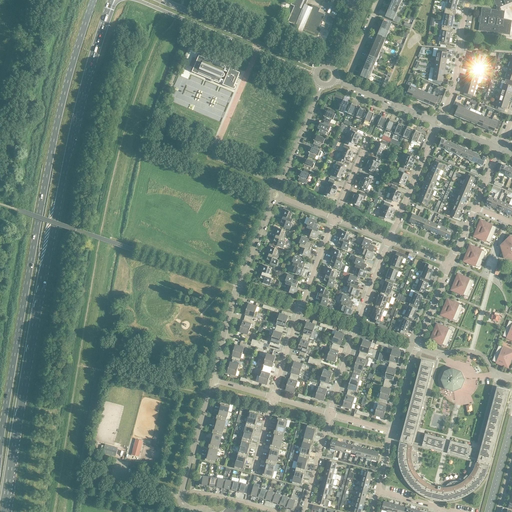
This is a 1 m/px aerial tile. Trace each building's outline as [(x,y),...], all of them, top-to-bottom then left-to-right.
[(296,27),(297,27),(302,29),(301,29),(311,33),(317,36),(320,30),(318,29),(323,18),(325,14),(318,12),(320,8),(312,5),(310,9),(305,6),(307,0),(292,0),(290,5),(294,6),(287,22),(296,25),(296,27)] [(511,0),(493,0),(496,7),(496,10),(482,8),(480,16),(479,16),(478,22),(480,22),(478,31),(487,32),(487,33),(493,34),(493,33),(495,33),(495,34),(501,35),(501,34),(510,35),(511,20),(503,19),(504,11),(499,10),(500,7),(511,2),(511,0)] [(456,5),(446,2),(444,7),(445,8),(445,11),(451,12),(452,9),(455,10),(456,5)] [(402,7),(391,3),(389,6),(387,5),(386,9),(397,13),(398,10),(399,10),(401,9),(402,7)] [(397,13),(386,9),(385,12),(387,13),(385,17),(393,20),(393,21),(396,22),(398,18),(395,17),(397,13)] [(451,12),(445,11),(444,14),(443,14),(442,19),(453,21),(454,16),(450,15),(451,12)] [(453,21),(442,19),(441,25),(442,25),(441,28),(448,29),(449,26),(452,27),(453,21)] [(380,23),(378,26),(389,31),(391,28),(390,27),(391,24),(383,20),(382,24),(380,23)] [(389,31),(378,26),(377,30),(379,30),(377,34),(386,38),(387,34),(388,35),(389,31)] [(448,29),(441,28),(441,31),(440,31),(439,36),(450,38),(451,32),(448,32),(448,29)] [(386,38),(377,34),(376,38),(374,37),(373,40),(383,45),(385,41),(384,41),(386,38)] [(450,38),(439,36),(438,41),(439,41),(438,44),(445,46),(446,43),(449,43),(450,38)] [(383,45),(373,40),(371,43),(373,44),(372,48),(380,51),(383,53),(383,52),(384,49),(382,48),(383,45)] [(380,51),(372,48),(370,52),(368,51),(367,54),(378,59),(379,55),(378,55),(380,51)] [(447,49),(438,48),(436,57),(446,59),(447,53),(444,52),(445,49),(447,49)] [(485,52),(478,51),(477,54),(474,53),(473,59),(482,62),(485,52)] [(194,66),(192,72),(193,72),(193,73),(193,74),(194,75),(195,75),(196,75),(197,74),(210,79),(210,80),(210,81),(211,82),(212,82),(213,82),(214,82),(214,81),(233,89),(234,89),(235,88),(235,87),(235,86),(234,85),(233,85),(234,84),(235,84),(239,74),(238,74),(239,72),(240,73),(240,72),(213,61),(213,60),(213,59),(212,59),(212,58),(211,58),(210,58),(209,59),(204,57),(204,56),(204,55),(203,55),(203,54),(202,54),(201,54),(201,55),(200,55),(200,56),(199,55),(196,60),(194,60),(192,65),(194,66)] [(378,59),(367,54),(365,57),(367,58),(366,62),(374,65),(375,62),(376,62),(378,59)] [(482,62),(473,59),(471,65),(481,67),(482,62)] [(374,65),(366,62),(364,66),(362,65),(361,68),(372,73),(373,69),(372,69),(374,65)] [(481,67),(471,65),(469,70),(472,71),(471,74),(478,76),(481,67)] [(372,73),(361,68),(360,71),(362,72),(360,76),(368,79),(370,76),(372,73)] [(443,75),(433,74),(432,82),(440,85),(441,85),(439,84),(439,81),(442,81),(443,75)] [(478,76),(471,74),(470,76),(468,75),(466,81),(476,84),(478,76)] [(476,84),(466,81),(465,87),(474,89),(476,84)] [(511,83),(504,81),(502,89),(511,92),(511,89),(511,86),(510,86),(511,83)] [(406,95),(412,98),(416,88),(410,86),(411,84),(408,82),(405,89),(406,88),(409,89),(406,95)] [(474,89),(465,87),(463,92),(466,93),(465,95),(465,96),(471,99),(474,89)] [(421,91),(416,88),(412,98),(417,100),(421,91)] [(511,92),(502,89),(500,95),(509,98),(511,92)] [(427,93),(421,91),(417,100),(423,102),(427,93)] [(432,95),(427,93),(423,102),(428,105),(432,95)] [(438,98),(432,95),(428,105),(434,107),(437,101),(439,102),(438,103),(439,103),(442,97),(439,95),(438,98)] [(509,98),(500,95),(498,100),(508,103),(509,98)] [(345,111),(348,112),(351,105),(348,104),(348,102),(343,100),(342,101),(340,101),(340,100),(339,102),(337,104),(337,106),(337,108),(337,107),(339,108),(338,110),(339,110),(344,112),(345,111)] [(508,103),(498,100),(495,109),(504,112),(502,111),(503,108),(506,109),(508,103)] [(351,103),(351,105),(348,112),(347,114),(347,113),(353,116),(353,114),(356,115),(356,116),(359,109),(356,107),(357,106),(352,104),(352,103),(351,103)] [(454,116),(460,118),(464,109),(458,106),(459,104),(456,103),(453,110),(454,110),(454,108),(457,109),(454,116)] [(360,107),(359,109),(356,116),(356,115),(355,117),(356,117),(361,119),(362,118),(365,119),(368,112),(365,111),(365,110),(360,107)] [(325,111),(324,115),(323,116),(325,117),(323,120),(330,123),(331,120),(333,120),(335,115),(334,114),(334,112),(335,112),(333,110),(332,109),(330,109),(328,109),(327,111),(325,110),(325,111)] [(469,111),(464,109),(460,118),(465,120),(469,111)] [(368,110),(368,112),(365,119),(364,121),(365,121),(370,123),(370,121),(374,123),(377,116),(373,115),(374,113),(369,111),(368,110)] [(475,113),(469,111),(465,120),(471,123),(475,113)] [(480,116),(475,113),(471,123),(476,125),(480,116)] [(383,127),(386,128),(389,121),(386,120),(387,119),(381,116),(377,126),(383,128),(383,127)] [(486,118),(480,116),(476,125),(482,127),(486,118)] [(491,120),(486,118),(482,127),(487,130),(491,120)] [(492,118),(491,120),(487,130),(493,132),(496,126),(498,127),(498,128),(501,122),(492,118)] [(390,119),(389,121),(386,128),(385,130),(386,130),(391,132),(392,130),(395,132),(398,125),(397,125),(395,124),(395,122),(390,120),(390,119)] [(320,123),(319,127),(318,128),(319,129),(318,132),(329,137),(331,133),(328,132),(330,127),(320,122),(320,123)] [(398,123),(397,125),(398,125),(395,132),(394,133),(394,134),(394,133),(400,135),(400,134),(403,135),(406,129),(406,128),(403,127),(404,126),(398,124),(399,123),(398,123)] [(351,131),(349,136),(358,140),(360,135),(355,132),(356,130),(351,127),(350,130),(351,131)] [(407,127),(406,128),(406,129),(403,135),(402,137),(403,137),(408,139),(409,138),(412,139),(415,132),(412,131),(412,129),(407,127)] [(415,130),(415,132),(412,139),(411,141),(412,140),(417,143),(417,141),(421,143),(424,136),(420,134),(421,133),(419,132),(416,131),(416,130),(415,130)] [(315,135),(314,139),(313,140),(314,141),(313,144),(320,147),(321,144),(323,144),(325,139),(315,134),(315,135)] [(348,135),(346,140),(344,143),(351,146),(352,143),(356,145),(358,140),(349,136),(348,135)] [(443,149),(444,149),(447,141),(442,139),(438,147),(438,148),(443,149)] [(388,143),(382,141),(381,143),(376,141),(374,146),(383,150),(385,145),(387,146),(388,143)] [(453,143),(447,141),(444,149),(445,149),(449,152),(449,153),(453,143)] [(458,146),(453,143),(449,153),(449,152),(454,153),(455,154),(458,146)] [(344,148),(342,153),(351,157),(353,152),(348,150),(349,147),(344,144),(342,147),(344,148)] [(310,147),(309,151),(308,152),(309,153),(308,156),(315,159),(316,156),(318,156),(319,157),(321,156),(322,153),(322,151),(320,151),(310,146),(310,147)] [(383,150),(374,146),(372,151),(377,154),(376,156),(381,159),(383,156),(381,155),(383,150)] [(464,148),(458,146),(455,154),(456,154),(460,157),(464,148)] [(469,150),(464,148),(460,157),(465,158),(466,158),(469,150)] [(475,153),(469,150),(466,158),(467,159),(471,162),(475,153)] [(407,154),(405,159),(414,163),(416,158),(411,156),(412,153),(406,151),(405,154),(407,154)] [(351,157),(342,153),(340,158),(338,157),(337,160),(344,163),(345,160),(349,162),(351,157)] [(480,155),(475,153),(471,162),(476,163),(477,163),(480,155)] [(486,157),(480,155),(477,163),(478,163),(482,166),(483,165),(486,157)] [(376,167),(377,164),(378,162),(379,163),(381,160),(374,157),(373,160),(369,158),(367,163),(376,167)] [(305,159),(304,163),(303,164),(304,165),(303,168),(313,172),(315,169),(312,168),(315,163),(305,158),(305,159)] [(414,163),(405,159),(403,164),(401,163),(400,166),(405,169),(406,166),(412,168),(414,163)] [(337,165),(335,170),(344,174),(346,169),(341,167),(342,164),(337,161),(335,165),(337,165)] [(431,166),(440,170),(443,171),(444,169),(445,167),(445,166),(439,163),(435,161),(434,163),(433,163),(432,163),(431,166)] [(376,167),(367,163),(365,168),(370,171),(369,173),(374,176),(375,173),(374,172),(376,167)] [(503,174),(504,174),(508,166),(502,164),(498,172),(499,172),(498,173),(503,174)] [(440,170),(431,166),(430,168),(430,169),(431,170),(431,171),(438,175),(440,170)] [(399,172),(397,176),(406,180),(409,175),(403,173),(405,170),(399,168),(398,171),(399,172)] [(304,169),(303,172),(300,170),(300,171),(298,176),(299,177),(298,180),(305,183),(306,180),(307,180),(310,175),(308,174),(309,171),(304,169)] [(344,174),(335,170),(334,173),(332,172),(330,177),(335,179),(337,177),(342,179),(344,174)] [(438,175),(431,171),(430,173),(429,173),(428,173),(427,176),(436,180),(438,175)] [(367,174),(366,177),(362,175),(360,180),(369,184),(371,179),(372,180),(374,177),(367,174)] [(467,175),(465,180),(474,184),(475,181),(475,180),(474,180),(475,178),(467,175)] [(406,180),(397,176),(395,181),(394,180),(392,183),(398,186),(399,183),(404,185),(406,180)] [(436,180),(427,176),(426,178),(426,179),(427,180),(426,181),(434,185),(436,180)] [(330,182),(328,187),(337,191),(339,186),(334,184),(335,181),(329,179),(328,182),(330,182)] [(369,184),(360,180),(357,185),(363,188),(361,190),(367,193),(368,190),(367,189),(369,184)] [(474,184),(465,180),(463,185),(470,188),(471,186),(472,187),(473,186),(474,184)] [(434,185),(426,181),(426,183),(425,183),(424,183),(422,185),(432,190),(434,185)] [(392,189),(390,193),(399,197),(401,192),(396,190),(397,187),(392,185),(391,188),(392,189)] [(434,191),(432,190),(422,185),(421,188),(422,189),(423,189),(422,191),(432,195),(434,191)] [(470,188),(463,185),(460,190),(470,194),(471,191),(471,190),(470,190),(470,188)] [(337,191),(328,187),(326,192),(324,191),(323,194),(328,197),(329,194),(335,196),(337,191)] [(470,194),(460,190),(458,195),(466,198),(467,196),(468,197),(469,196),(470,194)] [(432,195),(422,191),(422,193),(420,193),(419,193),(418,195),(428,200),(430,200),(432,195)] [(355,192),(352,197),(361,201),(363,198),(364,199),(366,194),(361,192),(360,195),(355,192)] [(399,197),(390,193),(388,198),(387,197),(385,200),(391,203),(392,200),(397,202),(399,197)] [(428,200),(418,195),(417,198),(418,199),(419,199),(418,201),(426,205),(428,200)] [(466,198),(458,195),(456,200),(466,204),(467,201),(466,200),(465,200),(466,198)] [(487,207),(489,208),(494,198),(488,196),(485,204),(487,204),(487,206),(487,207)] [(361,201),(352,197),(350,203),(355,205),(354,208),(360,210),(362,205),(360,204),(361,201)] [(498,200),(494,198),(489,208),(492,209),(493,208),(493,207),(495,208),(498,200)] [(466,204),(456,200),(454,205),(462,208),(463,206),(464,207),(465,206),(466,204)] [(503,202),(498,200),(495,208),(497,209),(497,210),(497,211),(499,212),(503,202)] [(384,208),(383,210),(392,214),(394,209),(389,207),(390,204),(385,202),(383,207),(384,208)] [(508,204),(503,202),(499,212),(502,213),(503,212),(503,211),(505,212),(508,204)] [(462,208),(454,205),(452,210),(462,214),(463,211),(462,210),(461,210),(462,208)] [(282,215),(280,218),(286,221),(287,218),(290,219),(290,218),(291,218),(292,218),(292,217),(292,216),(292,215),(291,215),(292,214),(289,212),(289,211),(283,208),(280,215),(282,215)] [(392,214),(383,210),(381,215),(379,215),(378,218),(384,220),(385,217),(390,219),(392,214)] [(462,214),(452,210),(450,215),(458,218),(458,216),(460,217),(461,216),(462,214)] [(411,224),(414,226),(418,216),(412,214),(409,221),(411,222),(411,223),(411,224)] [(423,218),(418,216),(414,226),(416,227),(417,226),(418,225),(419,226),(423,218)] [(286,221),(280,218),(279,222),(284,223),(282,226),(290,230),(291,227),(292,227),(293,226),(293,225),(293,224),(292,223),(293,223),(291,222),(292,219),(290,218),(290,219),(287,218),(286,221)] [(306,228),(309,229),(311,230),(313,226),(318,229),(320,225),(315,224),(316,221),(309,218),(308,220),(307,220),(306,221),(305,221),(305,222),(306,223),(306,224),(308,225),(306,228)] [(428,220),(423,218),(419,226),(421,226),(421,228),(421,229),(424,230),(428,220)] [(433,222),(428,220),(424,230),(426,231),(427,230),(428,229),(429,230),(433,222)] [(481,220),(477,228),(485,231),(488,224),(481,220)] [(437,224),(433,222),(429,230),(431,231),(431,232),(431,233),(433,234),(437,224)] [(438,222),(437,224),(433,234),(436,235),(437,235),(437,233),(439,234),(442,226),(443,224),(438,222)] [(496,227),(488,224),(485,231),(493,235),(496,227)] [(309,229),(308,229),(307,230),(306,230),(306,231),(307,232),(307,233),(307,234),(310,235),(310,236),(316,239),(319,232),(317,232),(318,229),(313,226),(311,230),(309,229)] [(447,228),(442,226),(439,234),(441,235),(440,236),(441,237),(443,238),(447,228)] [(274,234),(273,237),(279,239),(280,236),(283,237),(283,236),(284,236),(285,236),(285,235),(285,234),(284,233),(285,232),(281,231),(282,229),(276,227),(273,233),(274,234)] [(453,231),(447,228),(443,238),(446,239),(447,239),(447,238),(449,238),(453,231)] [(485,231),(477,228),(474,236),(482,239),(485,231)] [(339,237),(338,239),(343,242),(345,239),(347,240),(347,239),(348,239),(349,239),(350,238),(350,237),(349,236),(349,235),(346,234),(347,232),(340,230),(338,236),(339,237)] [(493,235),(485,231),(482,239),(489,243),(493,235)] [(279,239),(273,237),(272,240),(276,242),(275,245),(283,248),(284,245),(285,245),(286,245),(286,244),(286,243),(286,242),(285,242),(285,241),(284,241),(285,238),(283,237),(280,236),(279,239)] [(299,247),(302,247),(304,248),(305,245),(311,247),(312,244),(308,242),(309,239),(301,236),(300,239),(299,239),(298,240),(298,241),(298,242),(299,242),(299,243),(300,243),(299,247)] [(507,239),(503,243),(500,245),(502,246),(502,249),(501,249),(504,258),(508,259),(507,259),(511,260),(511,236),(509,236),(510,237),(507,239)] [(372,241),(364,238),(363,241),(362,241),(361,241),(361,242),(361,243),(361,244),(362,244),(361,245),(363,245),(362,248),(364,249),(367,250),(368,247),(374,249),(375,246),(370,244),(372,241)] [(343,242),(338,239),(336,243),(341,244),(340,248),(347,251),(348,248),(349,248),(350,247),(351,247),(351,246),(350,245),(350,244),(348,244),(350,240),(347,239),(347,240),(345,239),(343,242)] [(302,247),(301,248),(300,248),(299,249),(299,250),(299,251),(300,251),(300,252),(303,253),(302,255),(309,257),(311,251),(310,250),(311,247),(305,245),(304,248),(302,247)] [(470,245),(467,253),(475,256),(478,249),(470,245)] [(267,253),(266,256),(272,258),(273,255),(276,255),(277,255),(278,254),(278,253),(278,252),(277,251),(278,251),(274,249),(275,248),(268,246),(266,252),(267,253)] [(364,249),(364,250),(363,250),(362,250),(362,251),(362,252),(362,253),(363,253),(362,254),(365,255),(365,257),(371,259),(374,253),(372,252),(374,249),(368,247),(367,250),(364,249)] [(332,255),(330,258),(336,260),(337,257),(340,258),(340,257),(341,257),(342,257),(342,256),(342,255),(341,254),(342,253),(339,252),(339,251),(333,248),(330,255),(332,255)] [(486,252),(478,249),(475,256),(482,260),(486,252)] [(408,256),(396,252),(395,255),(394,254),(392,259),(401,263),(404,264),(406,259),(408,256)] [(475,256),(467,253),(463,261),(471,264),(475,256)] [(272,258),(266,256),(265,259),(270,260),(268,264),(276,266),(277,264),(278,264),(279,263),(279,262),(279,261),(278,260),(279,260),(277,259),(278,256),(276,255),(273,255),(272,258)] [(292,265),(295,266),(297,267),(298,264),(304,266),(305,263),(301,261),(302,258),(294,255),(293,258),(292,258),(291,258),(291,259),(291,260),(291,261),(292,261),(292,262),(293,262),(292,265)] [(482,260),(475,256),(471,264),(479,267),(482,260)] [(336,260),(330,258),(329,261),(334,263),(333,266),(340,269),(341,266),(342,266),(343,266),(343,265),(344,264),(343,263),(342,263),(343,263),(341,262),(342,259),(340,258),(337,257),(336,260)] [(354,267),(357,268),(359,269),(361,266),(366,268),(368,265),(363,263),(364,260),(357,257),(355,260),(354,260),(353,261),(353,262),(354,262),(354,263),(356,264),(354,267)] [(401,263),(392,259),(390,265),(391,265),(390,268),(394,269),(395,266),(399,268),(401,263)] [(434,266),(422,262),(421,265),(424,266),(422,271),(432,275),(434,270),(433,269),(434,266)] [(261,271),(260,274),(265,276),(267,273),(269,274),(269,273),(270,273),(271,273),(271,272),(272,271),(271,271),(270,270),(271,269),(268,268),(268,266),(262,264),(259,271),(261,271)] [(295,266),(294,267),(293,267),(292,268),(292,269),(293,269),(293,270),(293,271),(296,272),(296,273),(302,276),(304,269),(303,269),(304,266),(298,264),(297,267),(295,266)] [(357,268),(356,268),(355,269),(354,269),(354,270),(355,271),(355,272),(355,273),(358,274),(358,275),(364,278),(367,271),(365,271),(366,268),(361,266),(359,269),(357,268)] [(390,268),(389,267),(387,273),(396,276),(398,271),(399,268),(395,266),(394,269),(390,268)] [(325,274),(324,277),(329,279),(331,276),(333,276),(334,276),(335,276),(335,275),(335,274),(335,273),(334,273),(335,272),(332,270),(332,269),(326,267),(323,273),(325,274)] [(432,275),(422,271),(420,276),(421,277),(420,279),(424,281),(425,278),(429,280),(432,275)] [(265,276),(260,274),(258,277),(263,279),(262,282),(270,285),(271,282),(272,282),(273,281),(273,280),(272,279),(272,278),(270,278),(272,275),(269,274),(267,273),(265,276)] [(396,276),(387,273),(385,278),(386,278),(385,281),(389,282),(390,279),(394,281),(395,281),(396,276)] [(285,284),(288,285),(290,286),(291,282),(297,284),(298,281),(294,280),(295,277),(287,274),(286,277),(285,277),(284,278),(284,279),(285,280),(286,281),(285,284)] [(458,274),(455,282),(462,285),(466,278),(458,274)] [(329,279),(324,277),(322,280),(327,281),(326,285),(333,287),(334,285),(335,285),(336,284),(337,284),(337,283),(336,282),(336,281),(334,280),(335,277),(333,276),(331,276),(329,279)] [(347,286),(350,287),(352,287),(354,284),(359,286),(360,283),(356,282),(357,278),(349,276),(348,278),(347,278),(347,279),(346,279),(346,280),(347,281),(347,282),(348,283),(347,286)] [(420,279),(419,279),(417,284),(426,288),(428,283),(429,280),(425,278),(424,281),(420,279)] [(473,281),(466,278),(462,285),(470,289),(473,281)] [(385,281),(384,281),(382,286),(392,289),(393,284),(394,281),(390,279),(389,282),(385,281)] [(288,285),(287,285),(286,286),(285,287),(286,288),(287,289),(286,290),(289,291),(289,292),(295,295),(298,288),(296,287),(297,284),(291,282),(290,286),(288,285)] [(462,285),(455,282),(451,290),(459,293),(462,285)] [(350,287),(349,287),(348,288),(347,289),(348,290),(349,290),(348,291),(351,293),(351,294),(357,296),(360,290),(358,289),(359,286),(354,284),(352,287),(350,287)] [(426,288),(417,284),(415,289),(415,290),(414,292),(418,294),(419,291),(423,293),(424,293),(426,288)] [(318,292),(317,295),(323,297),(324,294),(326,295),(326,294),(327,294),(328,294),(329,293),(329,292),(328,292),(328,291),(328,290),(325,289),(325,288),(319,285),(316,292),(318,292)] [(470,289),(462,285),(459,293),(467,296),(470,289)] [(392,289),(382,286),(380,291),(381,291),(380,294),(384,296),(385,293),(389,294),(390,295),(392,289)] [(414,292),(411,297),(421,301),(423,296),(422,296),(423,293),(419,291),(418,294),(414,292)] [(380,294),(379,294),(377,299),(387,303),(389,304),(392,297),(388,296),(389,294),(385,293),(384,296),(380,294)] [(323,297),(317,295),(316,298),(320,300),(319,303),(327,306),(328,303),(329,303),(330,302),(330,301),(330,300),(329,300),(329,299),(328,299),(329,296),(326,295),(324,294),(323,297)] [(341,305),(343,306),(343,305),(346,306),(347,303),(353,305),(354,302),(349,300),(350,297),(343,294),(342,297),(341,297),(340,298),(339,298),(339,299),(340,300),(340,301),(342,302),(341,305)] [(421,301),(411,297),(409,302),(410,303),(409,305),(413,307),(414,304),(418,306),(421,301)] [(387,303),(377,299),(375,304),(376,304),(375,307),(379,309),(380,306),(384,307),(384,308),(385,308),(387,303)] [(447,299),(444,307),(452,310),(455,302),(447,299)] [(463,306),(455,302),(452,310),(460,313),(463,306)] [(248,303),(246,309),(255,312),(257,306),(248,303)] [(343,305),(343,306),(342,306),(341,306),(341,307),(341,308),(341,309),(342,309),(341,310),(345,311),(344,313),(351,315),(353,309),(352,308),(353,305),(347,303),(346,306),(343,305)] [(409,305),(408,305),(406,310),(415,314),(417,309),(418,306),(414,304),(413,307),(409,305)] [(375,307),(374,307),(372,312),(382,316),(384,311),(383,310),(384,308),(384,307),(380,306),(379,309),(375,307)] [(452,310),(444,307),(441,315),(449,318),(452,310)] [(255,312),(246,309),(244,315),(246,315),(245,318),(252,320),(252,317),(253,317),(255,312)] [(415,314),(406,310),(404,315),(404,316),(403,318),(407,320),(408,317),(412,319),(413,319),(415,314)] [(460,313),(452,310),(449,318),(456,321),(460,313)] [(382,316),(372,312),(370,317),(371,318),(370,321),(378,324),(382,325),(383,322),(380,321),(382,316)] [(279,313),(277,319),(286,322),(288,316),(279,313)] [(403,318),(400,323),(410,327),(412,322),(411,322),(412,319),(408,317),(407,320),(403,318)] [(252,320),(245,318),(245,321),(242,320),(241,326),(250,329),(251,323),(252,320)] [(286,322),(277,319),(276,324),(276,325),(275,328),(281,330),(282,327),(284,327),(286,322)] [(511,321),(509,320),(502,336),(511,339),(511,321)] [(306,322),(304,327),(313,330),(315,325),(306,322)] [(410,327),(400,323),(398,328),(395,327),(394,330),(405,335),(406,332),(407,332),(410,327)] [(437,324),(434,332),(441,335),(445,327),(437,324)] [(250,329),(241,326),(239,332),(248,335),(250,329)] [(313,330),(304,327),(303,333),(305,334),(304,337),(310,339),(311,336),(313,330)] [(452,331),(445,327),(441,335),(449,338),(452,331)] [(281,330),(275,328),(275,330),(274,330),(272,336),(281,339),(283,333),(281,332),(281,330)] [(335,331),(334,337),(342,339),(344,334),(335,331)] [(441,335),(434,332),(430,340),(438,343),(441,335)] [(449,338),(441,335),(438,343),(446,346),(449,338)] [(281,339),(272,336),(270,342),(279,344),(281,339)] [(310,339),(304,337),(303,339),(301,339),(299,344),(308,347),(310,342),(309,341),(310,339)] [(342,339),(334,337),(332,342),(333,342),(332,345),(338,347),(339,344),(341,345),(342,339)] [(363,340),(361,345),(370,348),(372,342),(363,340)] [(235,344),(233,350),(242,353),(244,347),(235,344)] [(308,347),(299,344),(297,350),(306,353),(308,347)] [(338,347),(332,345),(331,348),(330,348),(328,354),(337,357),(339,351),(337,350),(338,347)] [(370,348),(361,345),(359,351),(361,352),(360,354),(366,356),(367,353),(368,354),(370,348)] [(507,367),(511,356),(511,350),(498,345),(492,361),(507,367)] [(392,349),(390,355),(399,357),(401,352),(392,349)] [(242,353),(233,350),(232,356),(234,356),(233,359),(239,361),(240,358),(241,358),(242,353)] [(266,353),(265,359),(274,362),(275,356),(266,353)] [(337,357),(328,354),(326,359),(335,362),(337,357)] [(366,356),(360,354),(359,357),(357,357),(355,362),(364,365),(366,360),(365,359),(366,356)] [(399,357),(390,355),(389,361),(390,361),(389,364),(395,366),(396,363),(398,363),(399,357)] [(239,361),(233,359),(232,362),(230,362),(228,367),(237,370),(239,364),(238,364),(239,361)] [(274,362),(265,359),(263,365),(264,365),(263,368),(269,370),(270,367),(272,367),(274,362)] [(294,361),(292,367),(301,369),(303,364),(294,361)] [(424,361),(424,362),(421,361),(400,441),(412,444),(433,363),(424,361)] [(364,365),(355,362),(353,368),(355,369),(354,373),(360,375),(362,371),(364,365)] [(395,366),(389,364),(388,367),(387,367),(386,372),(395,375),(396,369),(394,368),(395,366)] [(237,370),(228,367),(227,373),(235,376),(237,370)] [(301,369),(292,367),(290,373),(292,373),(291,376),(298,378),(298,375),(299,375),(301,369)] [(269,370),(263,368),(262,371),(261,371),(260,376),(269,379),(270,373),(268,373),(269,370)] [(323,369),(321,375),(330,378),(332,372),(323,369)] [(444,385),(444,384),(444,383),(446,387),(453,389),(456,388),(456,389),(455,389),(456,389),(461,387),(464,380),(462,374),(461,374),(461,375),(458,373),(458,372),(458,371),(457,371),(456,371),(457,370),(457,371),(457,370),(453,369),(445,372),(442,380),(444,385)] [(395,375),(386,372),(384,378),(385,378),(384,382),(390,384),(391,380),(393,381),(395,375)] [(360,375),(354,373),(353,378),(351,377),(349,383),(358,386),(360,380),(359,380),(360,375)] [(330,378),(321,375),(320,381),(321,381),(320,384),(326,386),(327,383),(329,383),(330,378)] [(269,379),(260,376),(258,382),(267,385),(269,379)] [(298,378),(291,376),(291,379),(289,378),(287,384),(296,387),(297,381),(298,378)] [(390,384),(384,382),(383,387),(382,386),(380,392),(389,395),(391,389),(389,388),(390,384)] [(358,386),(349,383),(347,389),(349,389),(348,392),(355,394),(355,391),(356,391),(358,386)] [(296,387),(287,384),(285,390),(294,392),(296,387)] [(326,386),(320,384),(319,387),(318,387),(316,392),(325,395),(327,389),(325,389),(326,386)] [(497,387),(478,459),(477,461),(489,464),(508,391),(506,391),(506,389),(497,387)] [(325,395),(316,392),(315,398),(324,401),(325,395)] [(355,394),(348,392),(348,395),(346,395),(344,400),(353,403),(354,397),(355,394)] [(389,395),(380,392),(379,398),(380,398),(379,401),(385,403),(386,400),(388,400),(389,395)] [(353,403),(344,400),(342,406),(351,409),(353,403)] [(385,403),(379,401),(378,404),(377,404),(376,410),(385,412),(386,406),(384,406),(385,403)] [(220,405),(218,409),(228,412),(230,404),(220,402),(219,405),(220,405)] [(228,412),(218,409),(217,414),(216,416),(226,419),(228,412)] [(250,410),(248,417),(257,420),(258,415),(259,415),(259,412),(250,410)] [(385,412),(376,410),(374,415),(383,418),(385,412)] [(226,419),(216,416),(216,419),(215,424),(224,426),(226,419)] [(257,420),(248,417),(246,424),(255,427),(256,424),(257,420)] [(277,420),(276,425),(285,427),(287,420),(278,417),(277,420)] [(224,426),(215,424),(213,428),(212,431),(222,434),(224,426)] [(255,427),(246,424),(244,432),(253,434),(255,430),(255,427)] [(285,427),(276,425),(275,429),(274,429),(274,432),(284,434),(285,427)] [(307,425),(305,432),(315,435),(316,430),(317,427),(307,425)] [(222,434),(212,431),(212,434),(211,438),(220,441),(222,434)] [(253,434),(244,432),(242,439),(252,441),(252,439),(253,434)] [(284,434),(274,432),(273,434),(272,439),(282,442),(284,434)] [(315,435),(305,432),(303,440),(313,442),(314,440),(315,435)] [(445,439),(425,434),(424,436),(422,435),(420,443),(422,443),(422,446),(442,451),(445,439)] [(220,441),(211,438),(209,443),(209,446),(218,448),(220,441)] [(131,454),(138,456),(143,441),(135,439),(131,454)] [(252,441),(242,439),(240,446),(249,449),(251,444),(252,441)] [(282,442),(272,439),(271,444),(270,446),(280,449),(282,442)] [(313,442),(303,440),(301,447),(311,449),(312,445),(313,442)] [(471,446),(450,441),(447,453),(467,458),(468,455),(470,456),(472,448),(470,448),(471,446)] [(115,455),(118,447),(104,443),(102,452),(115,455)] [(418,448),(399,443),(398,450),(398,457),(399,464),(401,471),(404,478),(408,484),(413,489),(419,493),(425,497),(432,499),(439,501),(447,501),(454,500),(461,498),(467,495),(473,490),(478,485),(483,480),(486,473),(489,466),(470,461),(469,467),(474,468),(472,473),(469,477),(466,475),(463,478),(465,480),(464,481),(463,480),(461,480),(460,479),(460,478),(459,479),(459,480),(460,480),(460,479),(461,481),(460,482),(458,481),(457,481),(456,481),(454,481),(453,481),(452,482),(450,482),(449,483),(448,483),(447,484),(446,485),(446,486),(441,486),(440,488),(440,486),(438,486),(437,487),(437,485),(435,484),(434,486),(430,485),(431,484),(426,482),(426,483),(425,482),(426,480),(423,478),(422,480),(418,476),(415,471),(417,470),(415,467),(418,468),(418,467),(415,466),(415,465),(416,464),(417,463),(417,462),(417,461),(418,460),(418,459),(418,458),(418,457),(418,456),(417,455),(417,454),(416,453),(418,448)] [(218,448),(209,446),(208,448),(207,453),(216,455),(218,448)] [(249,449),(240,446),(238,453),(248,456),(248,453),(249,449)] [(280,449),(270,446),(269,449),(268,454),(278,456),(280,449)] [(311,449),(301,447),(299,454),(309,457),(310,454),(311,449)] [(216,455),(207,453),(206,457),(205,457),(205,460),(214,463),(216,455)] [(248,456),(238,453),(236,461),(246,463),(247,459),(248,456)] [(278,456),(268,454),(267,458),(266,461),(276,463),(278,456)] [(309,457),(299,454),(297,461),(307,464),(308,459),(309,459),(309,457)] [(246,463),(236,461),(234,468),(244,471),(245,468),(244,468),(246,463)] [(276,463),(266,461),(265,463),(266,463),(264,468),(274,471),(276,463)] [(307,464),(297,461),(296,469),(305,471),(306,469),(307,464)] [(274,471),(264,468),(263,473),(262,476),(272,478),(274,471)] [(305,471),(296,469),(294,476),(303,478),(304,474),(305,474),(305,471)] [(207,487),(208,477),(209,477),(209,475),(208,475),(208,476),(203,476),(200,475),(199,486),(202,486),(207,486),(207,487)] [(211,477),(209,477),(208,477),(207,487),(210,487),(214,488),(216,478),(216,476),(215,478),(211,477)] [(303,478),(294,476),(292,483),(301,486),(302,483),(303,478)] [(218,478),(216,478),(214,488),(217,488),(221,489),(222,489),(224,479),(224,477),(223,477),(223,479),(218,478)] [(226,479),(224,479),(222,489),(224,490),(224,489),(229,490),(229,491),(231,481),(232,479),(231,479),(231,480),(226,479)] [(233,481),(231,481),(229,491),(232,491),(236,492),(239,482),(239,481),(238,480),(238,482),(233,481)] [(241,483),(239,482),(236,492),(239,493),(243,494),(244,494),(247,482),(246,482),(246,484),(241,483)] [(333,485),(330,484),(322,482),(321,487),(331,490),(333,485)] [(255,497),(258,498),(261,488),(259,488),(254,486),(255,484),(254,484),(251,496),(255,497)] [(261,486),(261,488),(258,498),(263,499),(265,500),(268,490),(266,490),(261,488),(262,487),(261,486)] [(332,490),(331,490),(321,487),(319,492),(328,494),(331,495),(332,490)] [(269,489),(268,490),(265,500),(270,502),(272,503),(276,493),(275,493),(273,492),(269,491),(269,489)] [(276,491),(275,493),(276,493),(272,503),(273,503),(273,502),(277,504),(279,505),(283,496),(283,495),(281,495),(276,493),(277,491),(276,491)] [(283,494),(283,495),(283,496),(279,505),(280,505),(284,507),(286,508),(290,498),(288,497),(283,496),(284,494),(283,494)] [(290,497),(290,498),(286,508),(287,508),(291,509),(291,510),(294,511),(297,501),(295,500),(291,499),(291,497),(290,497)] [(329,500),(326,500),(318,497),(316,503),(325,505),(324,506),(327,507),(329,500)]
